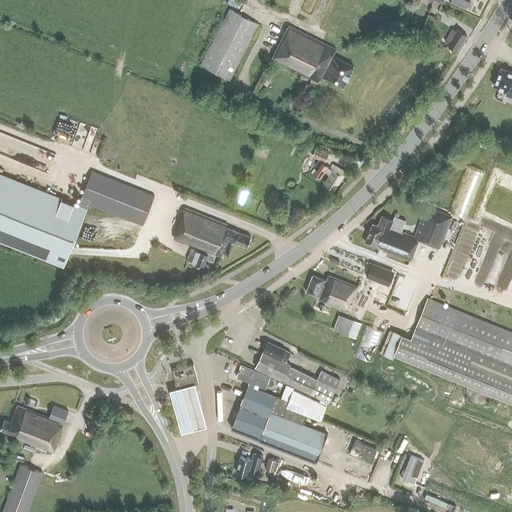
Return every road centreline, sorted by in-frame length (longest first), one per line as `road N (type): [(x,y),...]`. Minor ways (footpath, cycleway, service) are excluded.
road 1 (primary): [(227,297),(290,257),(394,165),(509,0)]
road 2 (unclassified): [(192,341),(206,369),(211,439),(173,456)]
road 3 (unclassified): [(0,384),(60,379),(101,392),(131,388)]
